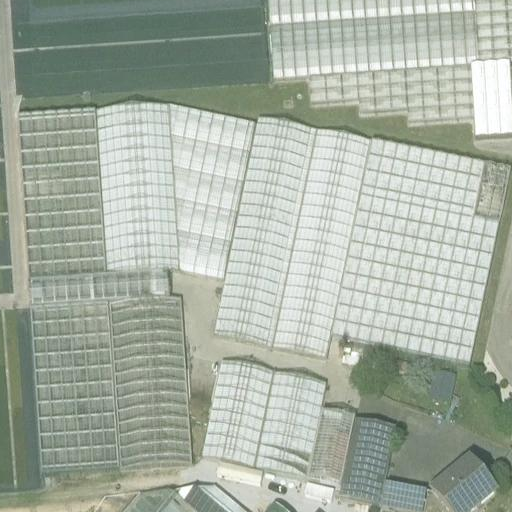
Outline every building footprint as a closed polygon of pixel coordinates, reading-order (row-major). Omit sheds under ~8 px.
[(511,0),(266,0),(273,85),(309,83),(311,110),(358,107),(359,120),(407,116),(408,129),(473,125),(474,145),(511,142),(511,119),(511,108),(511,107),(511,78),(510,78),(509,70),(511,69),(511,0)] [(168,111),(94,116),(17,121),(41,480),(118,475),(119,475),(192,470),(181,304),(169,305),(167,278),(180,278),(223,286),(255,129),(168,111)] [(510,174),(370,145),(257,122),(255,129),(223,286),(212,341),(325,365),(330,343),(345,347),(345,348),(382,355),(382,354),(469,372),(510,174)] [(382,355),(345,348),(341,368),(378,375),(382,355)] [(326,388),(221,366),(201,463),(341,492),(355,424),(320,417),(326,388)] [(453,380),(435,376),(432,394),(450,398),(453,380)] [(395,432),(355,424),(341,492),(339,503),(382,511),(422,511),(426,496),(384,488),(395,432)] [(470,465),(432,497),(444,511),(476,511),(496,496),(470,465)] [(239,511),(215,492),(170,497),(139,498),(127,511),(239,511)]
